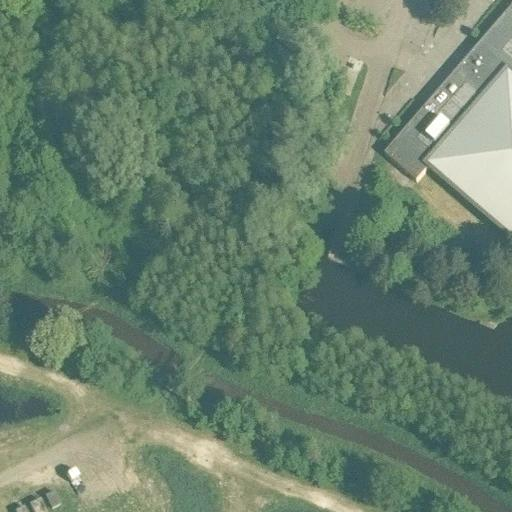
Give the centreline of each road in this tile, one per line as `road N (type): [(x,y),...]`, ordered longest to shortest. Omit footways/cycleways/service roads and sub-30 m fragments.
road 1 (track): [(97,441),(171,440),(342,511)]
road 2 (track): [(0,361),(77,391),(97,441),(0,481)]
